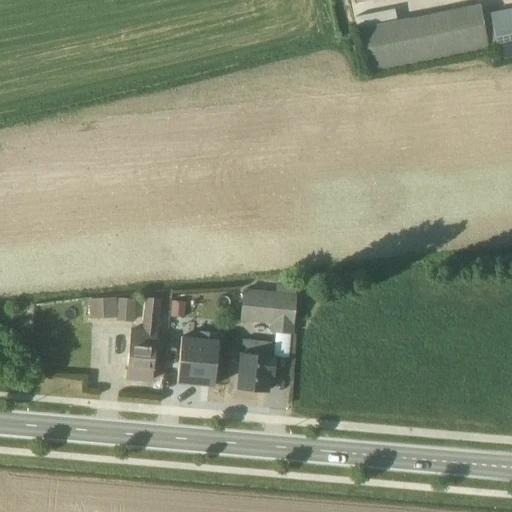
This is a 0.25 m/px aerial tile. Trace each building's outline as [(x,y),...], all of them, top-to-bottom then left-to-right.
[(498,62),(511,59),(511,8),(480,14),(477,4),(359,28),(368,74),(487,50),(487,48),(494,46),(498,62)] [(274,294),(242,291),(239,322),(268,324),(268,333),(291,335),(295,296),(293,295),(295,287),(275,285),(274,294)] [(87,300),(88,320),(115,319),(115,322),(132,323),(134,301),(116,299),(116,309),(115,309),(115,298),(87,300)] [(130,329),(125,379),(149,381),(158,300),(144,299),(141,330),(130,329)] [(212,387),(217,335),(197,333),(197,338),(181,337),(175,383),(212,387)] [(269,355),(270,343),(241,341),(236,389),(266,392),(267,376),(271,376),(273,356),(269,355)]
